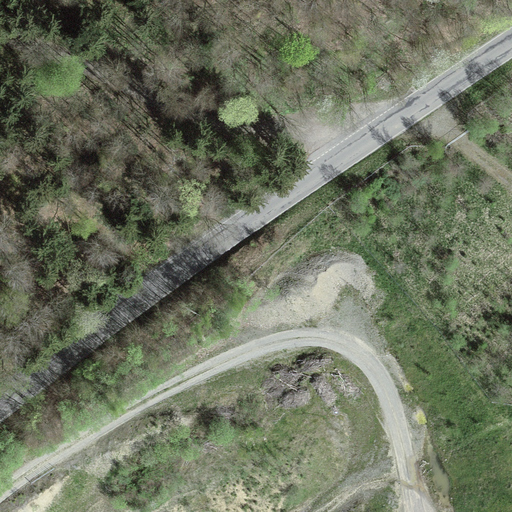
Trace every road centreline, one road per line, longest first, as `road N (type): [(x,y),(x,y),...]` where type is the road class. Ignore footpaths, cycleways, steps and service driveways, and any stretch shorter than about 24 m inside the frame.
road 1 (tertiary): [(511,42),(0,403)]
road 2 (track): [(0,17),(358,145)]
